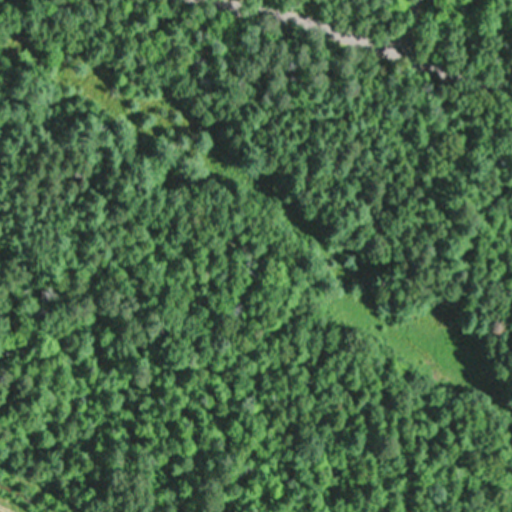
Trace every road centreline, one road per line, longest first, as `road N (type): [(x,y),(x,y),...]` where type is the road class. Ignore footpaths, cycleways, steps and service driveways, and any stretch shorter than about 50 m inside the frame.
road 1 (residential): [(231,0),(353,29),(511,84)]
road 2 (track): [(0,415),(128,511)]
